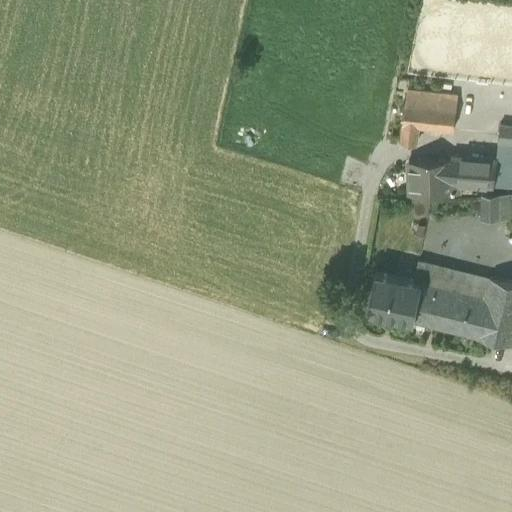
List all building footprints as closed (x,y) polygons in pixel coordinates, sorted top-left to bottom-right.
[(457,95),(406,88),(400,143),(415,145),(418,126),(453,130),(457,95)] [(497,141),(511,143),(511,125),(500,124),(497,141)] [(511,143),(497,141),(495,160),(496,160),(511,161),(511,143)] [(493,186),(496,160),(495,160),(450,156),(450,160),(408,161),(409,194),(460,194),(460,183),(493,186)] [(511,161),(496,160),(493,186),(511,187),(511,161)] [(511,193),(481,194),(482,219),(511,217),(511,193)] [(427,255),(424,269),(448,273),(451,259),(427,255)] [(424,269),(421,282),(433,285),(485,297),(489,282),(448,273),(424,269)] [(421,282),(375,272),(367,310),(424,323),(433,285),(421,282)] [(511,343),(511,340),(511,281),(490,277),(489,282),(485,297),(433,285),(424,323),(511,343)]
